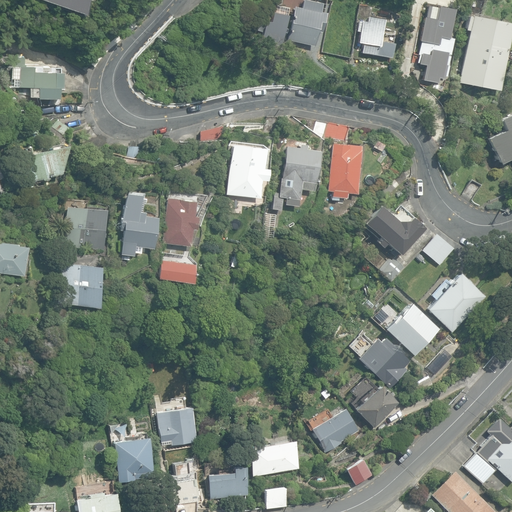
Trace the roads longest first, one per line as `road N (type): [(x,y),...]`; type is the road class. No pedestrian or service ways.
road 1 (residential): [(172,0),(111,73),(121,103),(135,113),(152,119),(288,99),(369,114),(406,129),(438,192),(461,215),(511,222)]
road 2 (residential): [(332,511),(398,476),(511,361)]
